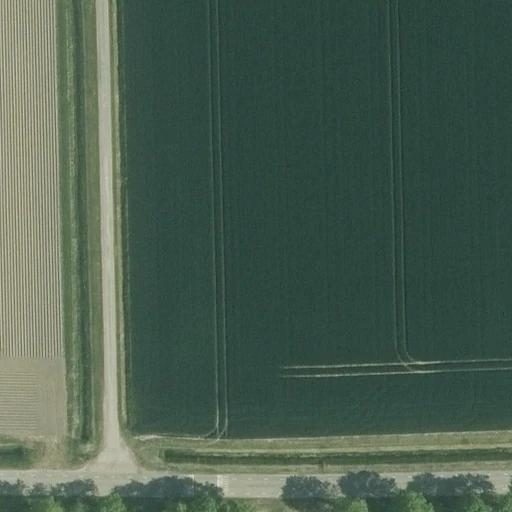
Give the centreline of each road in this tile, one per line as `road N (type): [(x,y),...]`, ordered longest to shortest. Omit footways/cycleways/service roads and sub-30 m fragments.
road 1 (unclassified): [(112,485),(104,0)]
road 2 (tertiary): [(112,485),(511,482)]
